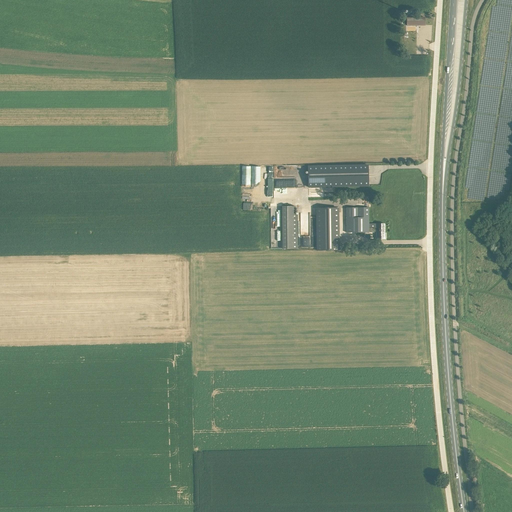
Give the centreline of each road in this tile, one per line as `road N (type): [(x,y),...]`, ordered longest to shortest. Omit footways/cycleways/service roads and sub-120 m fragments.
road 1 (unclassified): [(451,511),(430,289),(439,0)]
road 2 (primary): [(463,511),(445,342),(443,179)]
road 3 (primary): [(443,179),(466,0)]
road 4 (primary): [(453,0),(443,179)]
